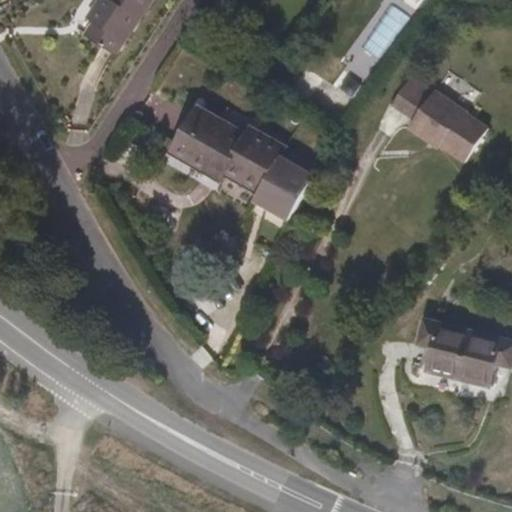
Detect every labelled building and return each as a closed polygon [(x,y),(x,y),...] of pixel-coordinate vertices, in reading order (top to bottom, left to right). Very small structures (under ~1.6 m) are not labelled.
[(116,66),(152,11),(134,0),(112,0),(104,13),(98,8),(81,34),(90,39),(83,49),(116,66)] [(421,122),(447,142),(470,160),(494,129),(445,92),(421,122)] [(160,160),(196,180),(201,173),(246,194),(270,145),(237,128),(233,136),(183,111),(160,160)] [(443,149),(447,142),(421,122),(416,128),(443,149)] [(430,370),(494,387),(500,365),(511,367),(511,363),(511,340),(427,319),(420,343),(435,347),(430,370)]
